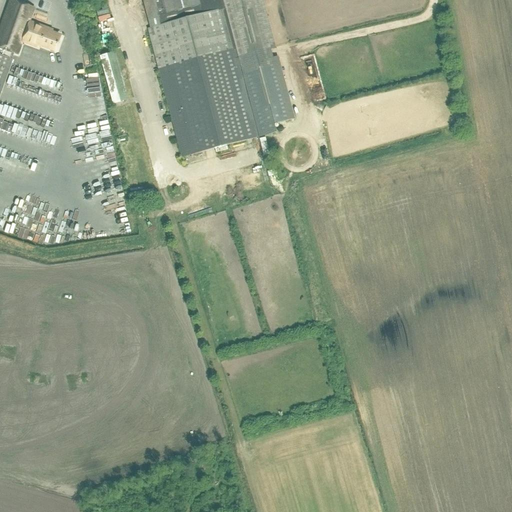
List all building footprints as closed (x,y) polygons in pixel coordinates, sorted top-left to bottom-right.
[(0,0),(0,97),(13,61),(0,56),(0,0)] [(0,48),(19,56),(24,41),(41,47),(41,45),(56,51),(61,38),(51,34),(52,32),(30,24),(35,9),(11,0),(10,0),(0,29),(0,48)] [(105,0),(95,0),(100,13),(108,10),(105,0)] [(143,0),(146,11),(149,10),(154,29),(148,30),(182,158),(215,150),(216,154),(228,151),(227,146),(276,133),(274,125),(294,120),(277,58),(271,60),(268,52),(273,50),(259,0),(143,0)] [(128,98),(116,53),(101,56),(113,102),(128,98)]
